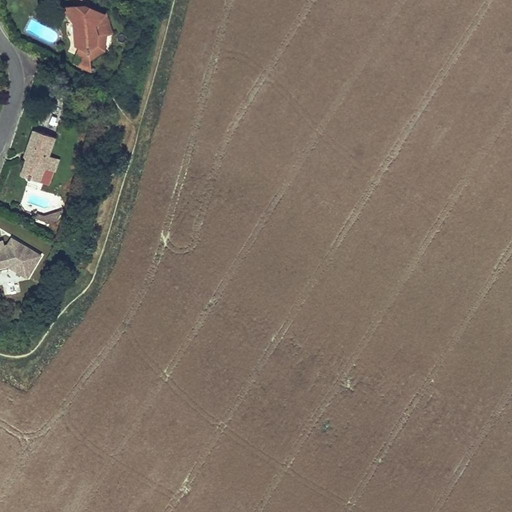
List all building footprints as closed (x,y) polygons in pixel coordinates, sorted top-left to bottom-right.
[(81,47),(76,55),(91,62),(91,60),(104,51),(99,47),(102,36),(108,35),(113,35),(106,14),(104,16),(99,21),(90,17),(89,12),(83,13),(82,8),(65,10),(75,24),(79,30),(81,47)] [(89,12),(90,17),(99,21),(104,16),(89,9),(89,12)] [(102,36),(99,47),(104,51),(108,35),(102,36)] [(76,55),(72,65),(92,73),(91,62),(76,55)] [(34,131),(26,153),(31,155),(29,161),(27,160),(21,176),(31,180),(33,175),(42,177),(45,169),(48,170),(53,158),(49,156),(55,138),(34,131)] [(53,158),(48,170),(54,172),(59,160),(53,158)] [(40,257),(10,240),(7,247),(3,248),(0,246),(0,269),(7,268),(10,263),(31,274),(40,257)] [(28,279),(31,274),(10,263),(7,268),(0,269),(0,275),(15,272),(28,279)]
